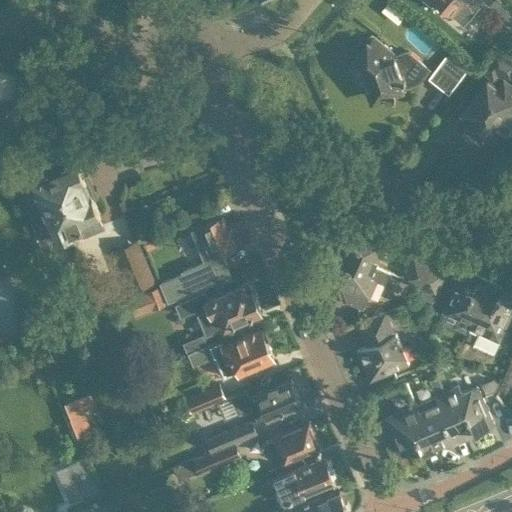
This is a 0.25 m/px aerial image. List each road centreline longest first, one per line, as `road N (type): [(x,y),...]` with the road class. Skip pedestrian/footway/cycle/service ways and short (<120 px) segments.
road 1 (residential): [(388,511),(216,121)]
road 2 (residential): [(511,242),(216,121)]
road 3 (residential): [(0,21),(59,21),(106,48),(199,57)]
road 4 (residential): [(511,455),(389,511)]
